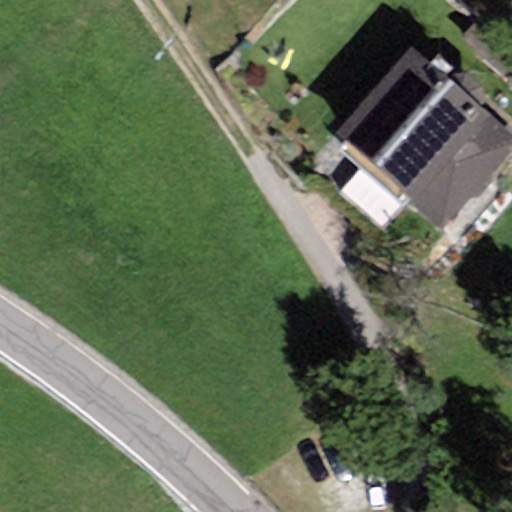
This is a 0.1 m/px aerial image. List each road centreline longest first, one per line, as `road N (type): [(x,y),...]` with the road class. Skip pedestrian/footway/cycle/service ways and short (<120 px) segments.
road 1 (track): [(170,0),(256,163),(367,331),(411,436),(418,511)]
road 2 (tertiary): [(234,511),(185,460),(0,314)]
